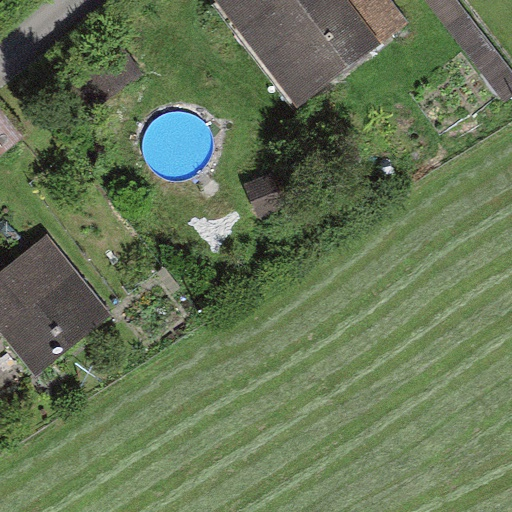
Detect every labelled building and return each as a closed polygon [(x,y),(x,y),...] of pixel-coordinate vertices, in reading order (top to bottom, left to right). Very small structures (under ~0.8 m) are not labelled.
[(391,0),(225,0),(214,9),(299,118),(414,28),(391,0)] [(432,0),(505,94),(511,88),(511,62),(463,0),(432,0)] [(144,77),(123,49),(64,94),(88,122),(144,77)] [(0,101),(0,160),(28,138),(0,101)] [(248,194),(259,225),(303,209),(294,177),(248,194)] [(0,348),(5,345),(37,383),(113,326),(47,239),(0,281),(0,348)]
